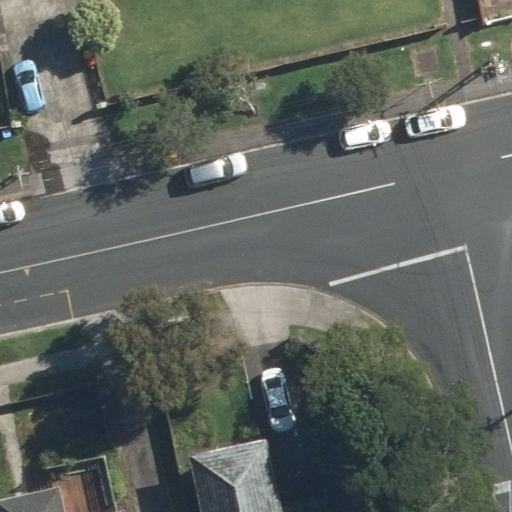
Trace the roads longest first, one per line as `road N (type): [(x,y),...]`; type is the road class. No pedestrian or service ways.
road 1 (residential): [(445,171),(0,267)]
road 2 (residential): [(511,452),(445,171)]
